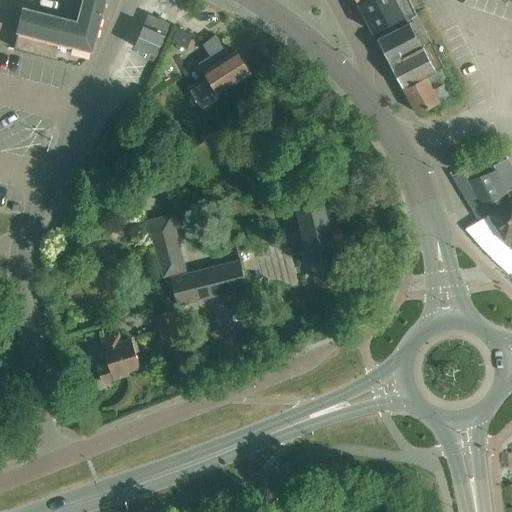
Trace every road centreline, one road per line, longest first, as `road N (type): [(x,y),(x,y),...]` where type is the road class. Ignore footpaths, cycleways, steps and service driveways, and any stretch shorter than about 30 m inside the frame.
road 1 (unclassified): [(56,462),(22,260),(137,0)]
road 2 (secondary): [(53,511),(405,385)]
road 3 (residential): [(327,348),(56,462)]
road 4 (secondary): [(448,320),(420,193),(355,79)]
road 5 (secondary): [(355,79),(255,0)]
